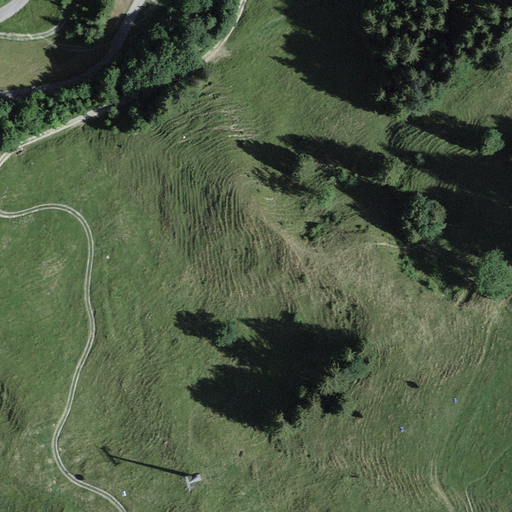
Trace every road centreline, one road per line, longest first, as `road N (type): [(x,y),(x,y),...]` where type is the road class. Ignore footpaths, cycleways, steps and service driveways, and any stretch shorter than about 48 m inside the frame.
road 1 (track): [(0,212),(57,203),(85,221),(92,332),(54,436),(57,461),(119,511)]
road 2 (track): [(242,0),(206,62),(131,103),(25,143),(0,163)]
road 3 (unclassified): [(0,93),(73,81),(115,51),(140,0)]
